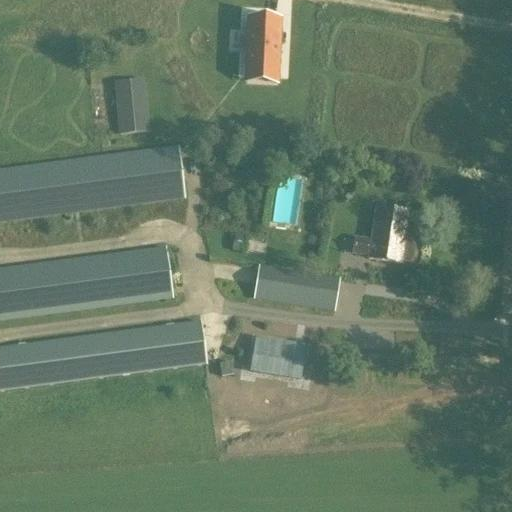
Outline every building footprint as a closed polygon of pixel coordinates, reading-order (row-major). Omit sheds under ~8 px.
[(247,19),(245,71),(277,73),(280,21),(247,19)] [(119,137),(149,134),(144,80),(113,83),(119,137)] [(0,225),(185,201),(178,149),(0,172),(0,225)] [(401,265),(401,264),(407,265),(412,261),(414,249),(410,243),(404,242),(404,241),(403,240),(406,214),(376,210),(371,243),(355,241),(353,255),(369,257),(369,261),(401,265)] [(0,323),(173,301),(165,249),(0,271),(0,323)] [(258,269),(253,303),(333,315),(338,282),(258,269)] [(0,395),(207,368),(200,323),(0,349),(0,395)] [(304,369),(307,352),(257,344),(252,377),(290,383),(293,367),(304,369)] [(229,362),(217,364),(222,391),(234,388),(229,362)]
